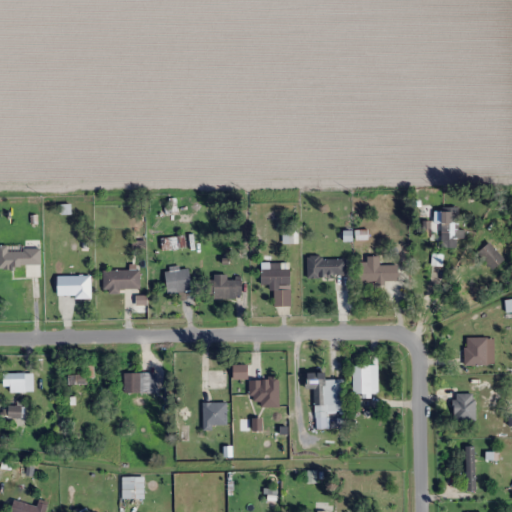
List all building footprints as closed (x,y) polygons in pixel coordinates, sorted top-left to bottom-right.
[(458,207),(441,207),(441,248),(458,248),(458,207)] [(491,271),(504,259),(490,243),(476,254),(491,271)] [(0,268),(26,268),(26,245),(0,245),(0,268)] [(307,277),(345,277),(345,257),(307,257),(307,277)] [(359,281),(399,281),(399,265),(379,265),(379,259),(359,259),(359,281)] [(291,306),(291,262),(262,262),(262,285),(273,285),(273,306),(291,306)] [(166,293),(190,293),(189,269),(166,270),(166,293)] [(139,270),(103,270),(103,289),(139,289),(139,270)] [(241,279),(227,279),(227,274),(210,274),(210,297),(241,297),(241,279)] [(90,296),(90,276),(62,276),(62,296),(90,296)] [(488,338),(465,338),(465,365),(488,365),(488,338)] [(353,365),(353,393),(375,393),(375,365),(353,365)] [(124,393),(153,393),(153,372),(124,372),(124,393)] [(314,389),(314,411),(344,411),(344,379),(325,379),(325,372),(306,372),(306,389),(314,389)] [(27,373),(9,373),(9,392),(27,392),(27,373)] [(68,374),(68,383),(87,384),(88,375),(68,374)] [(260,406),(279,406),(279,378),(250,378),(250,401),(260,401),(260,406)] [(476,393),(454,393),(454,420),(476,420),(476,393)] [(227,402),(202,402),(202,427),(227,427),(227,402)] [(22,406),(8,405),(7,418),(22,418),(22,406)] [(466,447),(466,492),(475,492),(475,447),(466,447)]
